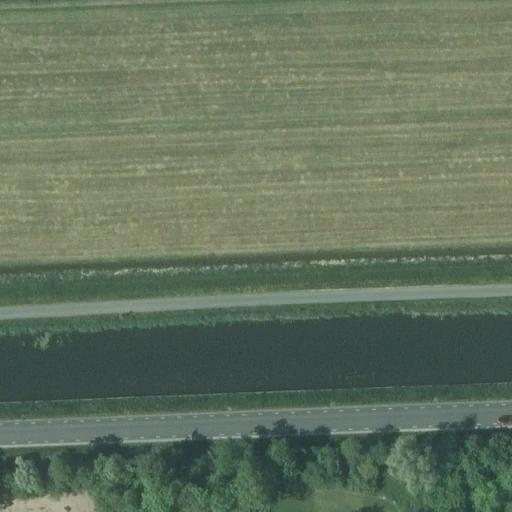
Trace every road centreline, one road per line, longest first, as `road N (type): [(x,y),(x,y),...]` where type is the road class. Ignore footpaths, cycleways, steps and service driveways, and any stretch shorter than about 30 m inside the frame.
road 1 (unclassified): [(0,312),(511,291)]
road 2 (secondary): [(511,415),(0,434)]
